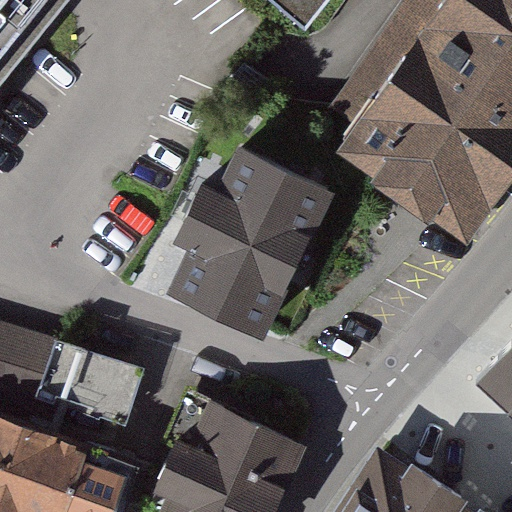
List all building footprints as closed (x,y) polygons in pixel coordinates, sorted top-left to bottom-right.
[(0,0),(0,73),(58,0),(0,0)] [(280,0),(305,19),(320,0),(280,0)] [(511,0),(426,0),(419,12),(408,4),(335,104),(367,127),(355,146),(378,167),(379,181),(422,208),(436,203),(464,222),(491,186),(505,184),(511,173),(511,0)] [(329,189),(247,148),(176,290),(258,331),(329,189)] [(133,360),(0,319),(0,388),(27,397),(33,380),(119,407),(133,360)] [(511,332),(459,401),(511,441),(511,332)] [(259,511),(288,444),(190,403),(144,511),(259,511)] [(58,511),(83,444),(0,414),(0,506),(16,511),(58,511)] [(113,511),(130,460),(83,444),(58,511),(113,511)] [(464,511),(378,454),(338,511),(464,511)]
